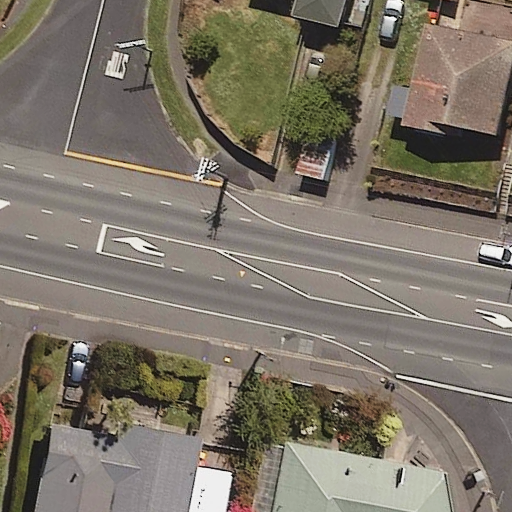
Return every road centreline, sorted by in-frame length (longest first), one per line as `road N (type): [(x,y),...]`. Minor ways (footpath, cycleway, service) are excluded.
road 1 (secondary): [(511,334),(424,317),(220,250),(48,213)]
road 2 (residential): [(48,213),(103,0)]
